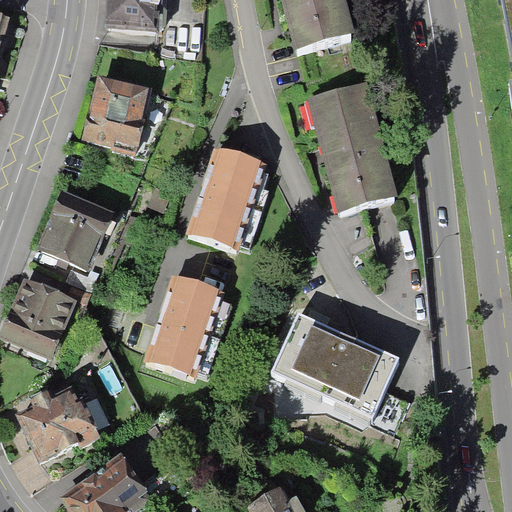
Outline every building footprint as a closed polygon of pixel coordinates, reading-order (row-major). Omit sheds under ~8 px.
[(161,0),(109,0),(108,34),(160,37),(161,0)] [(341,0),(279,0),(296,61),(353,46),(341,0)] [(511,0),(501,0),(511,55),(511,0)] [(4,13),(0,11),(0,50),(10,17),(3,15),(4,13)] [(149,97),(101,84),(85,147),(133,160),(149,97)] [(368,84),(311,99),(342,217),(399,202),(368,84)] [(264,172),(217,157),(189,238),(236,254),(264,172)] [(113,215),(60,193),(36,251),(89,273),(113,215)] [(220,299),(175,284),(148,365),(193,380),(220,299)] [(76,308),(26,287),(2,343),(52,364),(76,308)] [(397,365),(299,321),(272,379),(371,423),(397,365)] [(36,408),(16,418),(42,469),(99,440),(73,390),(52,401),(48,393),(32,401),(36,408)] [(124,456),(63,497),(73,511),(131,511),(153,498),(124,456)] [(283,487),(247,506),(250,511),(304,511),(297,497),(291,501),(283,487)]
